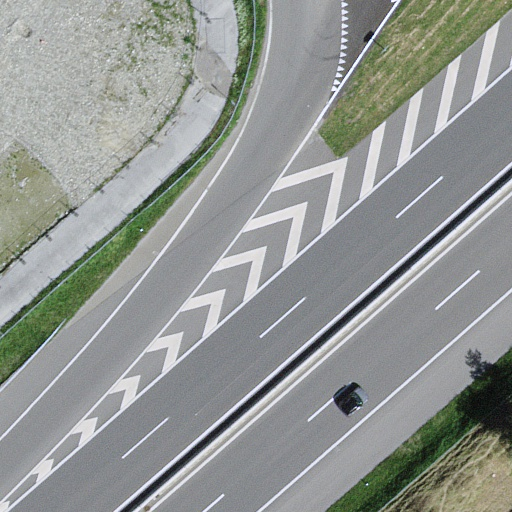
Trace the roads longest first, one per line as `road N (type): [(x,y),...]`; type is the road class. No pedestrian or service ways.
road 1 (motorway): [(511,113),(57,511)]
road 2 (motorway): [(299,78),(204,238),(0,469)]
road 3 (motorway): [(204,511),(511,242)]
road 4 (unclassified): [(0,313),(189,137),(221,60),(219,0)]
